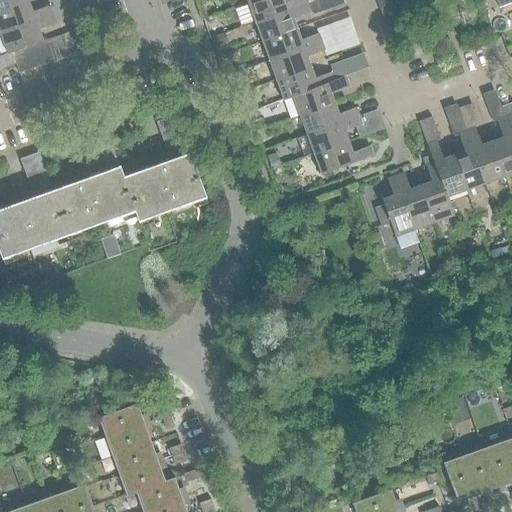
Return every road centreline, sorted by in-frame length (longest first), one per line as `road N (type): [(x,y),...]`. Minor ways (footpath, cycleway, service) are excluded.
road 1 (residential): [(179,355),(237,234),(235,191),(139,0)]
road 2 (residential): [(511,70),(397,110),(355,0)]
road 3 (residential): [(179,355),(0,326)]
road 4 (residential): [(251,511),(210,393),(179,355)]
